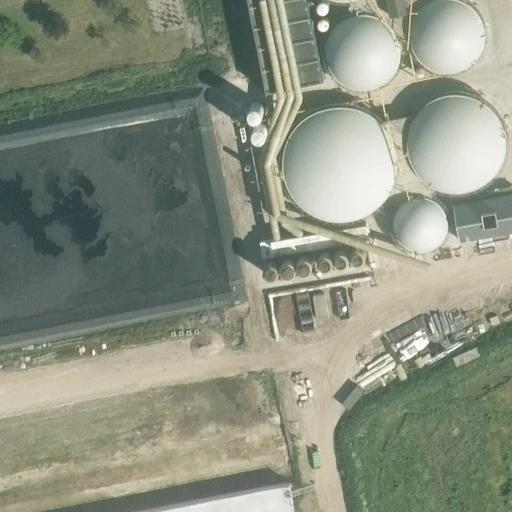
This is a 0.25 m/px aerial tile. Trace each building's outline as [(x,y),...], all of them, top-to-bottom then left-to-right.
[(423,0),(421,2),(418,6),(414,13),(411,19),(410,25),(410,32),(412,39),(414,44),(416,49),(419,52),(424,57),(428,60),(432,62),(438,64),(444,66),(449,65),(455,65),(460,63),(465,61),(469,59),(474,54),(476,52),(478,50),(480,47),(482,41),(484,37),(484,31),(484,25),(483,19),(482,14),(479,9),(476,4),(472,1),(471,0),(423,0)] [(366,7),(358,7),(348,10),(342,14),(336,20),(332,25),(329,33),(327,42),(327,50),(329,57),(331,62),(335,67),(339,71),(343,74),(350,78),(359,81),(366,81),(371,81),(377,79),(385,75),(390,71),(393,67),(397,62),(400,54),(401,43),(400,32),(397,26),(393,20),(383,12),(376,9),(366,7)] [(465,89),(456,88),(447,90),(441,92),(435,95),(430,98),(422,106),(420,109),(415,117),(413,121),(411,129),(411,135),(411,143),(412,150),(415,157),(417,161),(420,165),(423,170),(427,174),(432,177),(437,180),(445,184),(448,185),(457,186),(463,186),(469,185),(475,184),(482,181),(487,178),(491,175),(494,172),(497,169),(500,165),(502,161),(505,155),(507,149),(509,142),(509,135),(508,129),(506,121),(504,117),(500,109),(496,104),(491,100),(484,95),(480,92),(472,90),(465,89)] [(284,150),(283,160),(283,163),(284,170),(287,182),(291,190),(298,200),(304,205),(311,210),(321,214),(331,217),(339,218),(347,218),(356,217),(363,214),(369,211),(377,205),(385,198),(390,190),(395,182),(397,172),(398,162),(397,155),(396,146),(392,136),(388,129),(383,121),(375,114),(362,107),(353,105),(347,104),(336,104),(325,106),(314,110),(302,118),(294,127),(288,137),(284,150)] [(511,191),(455,202),(461,240),(511,230),(511,191)] [(430,193),(423,192),(412,195),(407,197),(402,202),(399,206),(397,210),(396,217),(396,223),(397,229),(399,233),(402,237),(405,240),(408,243),(413,245),(418,246),(423,247),(427,246),(432,245),(435,244),(439,241),(443,237),(446,233),(447,231),(449,227),(450,220),(449,215),(448,210),(446,206),(443,202),(440,199),(434,195),(430,193)] [(283,322),(325,314),(320,283),(278,290),(283,322)] [(436,311),(459,301),(454,292),(432,302),(436,311)]
